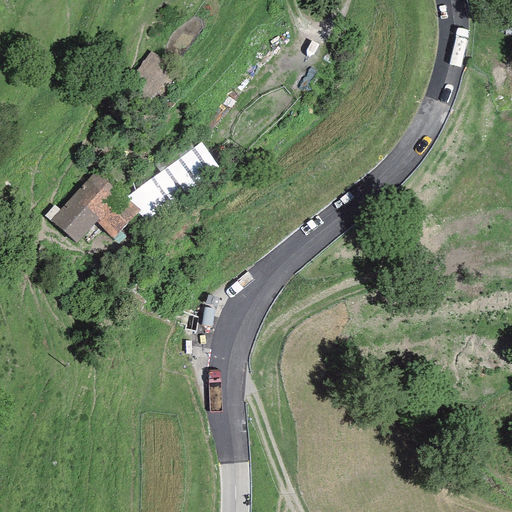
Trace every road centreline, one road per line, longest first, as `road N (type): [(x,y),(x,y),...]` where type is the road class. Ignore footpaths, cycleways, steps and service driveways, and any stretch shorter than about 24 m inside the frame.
road 1 (secondary): [(449,0),(446,72),(419,137),(393,170),(275,269),(232,338),(225,401),(233,511)]
road 2 (track): [(298,511),(229,352)]
